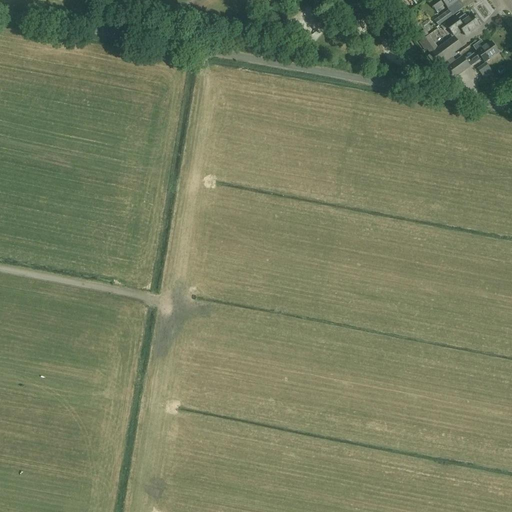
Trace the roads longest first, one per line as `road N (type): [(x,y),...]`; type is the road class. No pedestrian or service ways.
road 1 (unclassified): [(511,99),(475,101),(0,11)]
road 2 (track): [(0,269),(157,299)]
